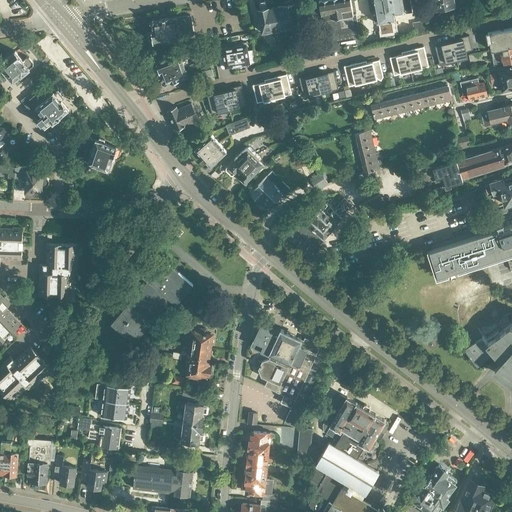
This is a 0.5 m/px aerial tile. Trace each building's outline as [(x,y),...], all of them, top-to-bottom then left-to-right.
[(277,7),(282,36),(286,35),(285,27),(298,25),(298,24),(303,23),(302,15),(296,16),(294,3),(293,3),(293,2),(291,0),(287,1),(285,3),(285,4),(284,4),(285,5),(277,7)] [(339,49),(344,49),(362,46),(356,13),(354,14),(351,0),(318,0),(322,15),(323,15),(327,40),(315,42),(317,53),(339,49)] [(371,0),(372,3),(374,2),(375,4),(373,6),(373,9),(376,11),(376,15),(373,15),(374,22),(378,22),(380,31),(379,31),(379,36),(390,35),(398,33),(395,12),(412,10),(410,0),(371,0)] [(434,0),(436,8),(454,5),(453,0),(434,0)] [(277,7),(272,8),(269,8),(269,7),(267,7),(266,2),(264,1),(261,2),(259,4),(260,9),(259,9),(261,24),(259,24),(258,25),(258,27),(259,28),(262,27),(262,29),(263,29),(263,30),(265,32),(270,31),(272,28),(272,27),(276,27),(277,34),(274,35),(276,48),(284,47),(282,36),(277,7)] [(511,11),(511,6),(499,9),(500,14),(511,11)] [(155,20),(153,19),(151,22),(152,23),(153,31),(151,31),(151,32),(148,32),(147,34),(148,40),(149,41),(153,41),(153,42),(175,39),(175,37),(180,36),(180,35),(193,33),(191,15),(177,17),(169,18),(168,17),(160,18),(160,19),(155,20)] [(413,22),(414,28),(415,35),(428,32),(427,30),(426,22),(425,20),(413,22)] [(426,22),(427,30),(439,28),(437,20),(426,22)] [(491,50),(511,45),(511,27),(488,32),(491,50)] [(458,40),(453,42),(457,59),(456,59),(457,62),(468,59),(466,51),(473,50),(469,35),(457,38),(458,40)] [(246,42),(234,44),(234,46),(235,46),(238,67),(244,66),(244,63),(250,62),(246,42)] [(453,42),(435,46),(439,64),(456,59),(457,59),(453,42)] [(511,45),(491,50),(493,59),(511,54),(511,45)] [(234,46),(223,48),(226,66),(232,65),(233,68),(238,67),(235,46),(234,46)] [(413,52),(407,53),(412,71),(429,66),(424,46),(412,49),(412,50),(413,52)] [(0,77),(0,78),(4,82),(9,78),(13,83),(21,76),(21,77),(30,70),(30,69),(34,65),(34,62),(29,57),(27,56),(22,60),(15,51),(7,57),(6,57),(0,61),(0,77)] [(189,74),(199,70),(196,62),(186,66),(185,63),(189,62),(186,53),(181,55),(181,54),(157,63),(157,64),(153,65),(153,67),(155,73),(156,73),(160,72),(161,73),(162,72),(164,80),(163,82),(167,84),(168,82),(172,81),(172,83),(181,79),(189,76),(189,74)] [(407,53),(390,57),(394,75),(412,71),(407,53)] [(511,54),(493,59),(494,64),(499,63),(499,62),(504,61),(504,63),(511,61),(511,54)] [(379,60),(362,64),(367,82),(377,79),(377,78),(381,80),(384,76),(379,60)] [(356,63),(344,66),(349,86),(367,82),(362,64),(357,65),(356,63)] [(499,71),(500,78),(511,75),(511,63),(505,65),(506,69),(499,71)] [(204,77),(200,78),(202,83),(215,79),(212,69),(203,71),(204,77)] [(334,71),(317,75),(321,93),(322,93),(339,89),(334,71)] [(276,79),(270,80),(274,98),(275,98),(292,94),(288,76),(287,74),(275,77),(276,79)] [(311,74),(299,77),(304,97),(310,96),(311,98),(322,95),(322,93),(321,93),(317,75),(312,76),(311,74)] [(511,75),(500,78),(501,83),(503,82),(505,90),(511,88),(511,75)] [(478,78),(460,82),(463,95),(469,94),(470,98),(487,94),(484,83),(479,84),(478,78)] [(270,80),(253,85),(257,102),(264,101),(264,103),(276,100),(275,98),(274,98),(270,80)] [(451,99),(448,83),(446,84),(446,86),(441,87),(444,101),(448,100),(451,99)] [(230,90),(225,91),(229,109),(230,109),(247,105),(242,85),(230,88),(230,90)] [(439,88),(434,89),(437,103),(444,101),(441,87),(441,85),(438,86),(439,88)] [(437,103),(434,89),(433,87),(431,88),(431,89),(426,91),(429,105),(437,103)] [(60,116),(69,109),(62,100),(64,98),(57,90),(54,93),(54,92),(46,99),(37,88),(22,100),(45,128),(52,122),(53,123),(61,117),(60,116)] [(424,91),(418,93),(422,107),(429,105),(426,91),(426,89),(423,90),(424,91)] [(225,91),(208,96),(212,113),(218,112),(219,114),(226,112),(230,111),(230,109),(229,109),(225,91)] [(422,107),(418,93),(418,91),(416,92),(416,93),(411,95),(414,109),(422,107)] [(409,95),(403,97),(407,111),(414,109),(411,95),(410,93),(408,94),(409,95)] [(407,111),(403,97),(403,95),(401,95),(401,97),(396,98),(399,113),(407,111)] [(393,99),(388,100),(391,114),(399,113),(396,98),(395,97),(393,97),(393,99)] [(386,101),(380,102),(384,116),(391,114),(388,100),(388,99),(385,99),(386,101)] [(384,116),(380,102),(380,101),(378,101),(378,103),(372,104),(376,118),(384,116)] [(176,106),(171,108),(168,110),(176,130),(199,120),(192,103),(178,109),(176,106)] [(506,107),(482,112),(485,126),(493,124),(492,122),(495,121),(495,122),(500,121),(501,116),(508,114),(510,123),(509,123),(510,125),(511,124),(511,128),(511,104),(505,106),(506,107)] [(276,119),(282,127),(294,119),(289,111),(276,119)] [(246,117),(241,119),(244,129),(250,127),(246,117)] [(235,121),(239,131),(244,129),(241,119),(235,121)] [(235,121),(230,123),(234,134),(239,131),(235,121)] [(0,160),(4,160),(7,157),(8,152),(17,144),(18,139),(14,135),(12,137),(4,128),(0,127),(0,160)] [(356,142),(372,138),(370,130),(354,134),(354,136),(356,136),(357,141),(356,141),(356,142)] [(195,148),(210,165),(211,165),(227,151),(211,134),(195,148)] [(470,145),(468,136),(457,138),(460,148),(470,145)] [(92,164),(108,169),(112,158),(113,159),(117,147),(107,143),(106,143),(105,139),(101,138),(97,139),(96,139),(96,140),(90,138),(86,151),(85,151),(81,162),(88,165),(89,163),(90,163),(90,165),(91,165),(92,164)] [(357,149),(358,150),(374,146),(372,138),(356,142),(356,144),(358,143),(359,148),(357,149)] [(451,159),(451,161),(433,167),(436,177),(440,176),(443,186),(422,193),(423,197),(447,189),(445,186),(463,180),(462,178),(491,169),(511,162),(511,143),(457,160),(456,157),(451,159)] [(234,175),(236,172),(245,163),(246,165),(257,154),(249,146),(246,147),(229,165),(226,168),(226,170),(231,175),(234,175)] [(359,156),(359,157),(376,153),(374,146),(358,150),(358,151),(360,151),(361,156),(359,156)] [(361,164),(361,165),(378,161),(376,153),(359,157),(360,159),(362,159),(363,164),(361,164)] [(245,163),(236,172),(247,182),(264,164),(262,162),(264,160),(257,154),(246,165),(245,163)] [(416,160),(417,165),(421,164),(420,162),(434,159),(433,157),(433,156),(416,160)] [(378,161),(361,165),(362,166),(363,166),(365,172),(379,168),(378,161)] [(17,167),(16,178),(22,178),(27,179),(26,192),(41,194),(42,187),(44,187),(46,187),(48,186),(49,184),(50,182),(49,181),(49,179),(47,178),(45,178),(42,178),(42,171),(23,169),(23,165),(17,167)] [(251,192),(267,208),(270,206),(269,205),(282,192),(284,194),(290,188),(281,179),(275,185),(272,182),(277,176),(272,171),(267,176),(251,192)] [(310,179),(318,190),(328,183),(321,172),(310,179)] [(511,177),(504,180),(504,179),(498,181),(496,180),(495,181),(494,182),(490,183),(490,185),(485,187),(488,196),(501,192),(505,205),(508,204),(510,204),(511,203),(511,177)] [(380,195),(360,204),(365,215),(385,206),(380,195)] [(320,197),(302,218),(305,221),(317,232),(324,237),(338,222),(337,222),(352,204),(345,198),(334,209),(320,197)] [(498,228),(430,251),(438,276),(449,273),(458,270),(506,254),(511,270),(511,269),(511,223),(507,226),(498,228)] [(0,265),(0,266),(1,259),(22,260),(23,228),(22,228),(22,230),(0,228),(0,265)] [(79,244),(47,243),(46,264),(40,264),(39,273),(41,273),(40,283),(39,283),(39,294),(71,295),(71,294),(69,294),(69,273),(76,274),(77,244),(79,244)] [(143,274),(148,279),(111,323),(134,342),(171,298),(176,303),(183,296),(193,283),(160,254),(143,274)] [(449,281),(444,283),(449,296),(448,296),(457,323),(511,304),(511,300),(505,278),(453,294),(449,281)] [(0,342),(12,332),(21,323),(6,308),(11,303),(5,297),(4,298),(0,293),(0,342)] [(475,342),(467,347),(469,350),(470,351),(471,354),(473,356),(475,359),(477,361),(478,362),(479,363),(493,350),(496,353),(499,356),(502,360),(495,368),(498,371),(501,373),(503,375),(506,377),(508,379),(511,381),(511,378),(511,325),(510,326),(508,323),(497,331),(499,335),(492,341),(483,327),(479,330),(483,337),(478,340),(475,342)] [(316,377),(316,371),(310,368),(317,353),(316,353),(319,347),(315,345),(317,343),(305,337),(304,340),(301,339),(301,338),(281,329),(281,330),(278,329),(275,330),(274,333),(268,330),(269,329),(268,327),(263,324),(261,325),(254,339),(251,345),(252,345),(251,346),(253,349),(259,351),(261,351),(261,350),(262,350),(270,354),(271,357),(270,358),(269,358),(263,360),(262,362),(258,360),(255,366),(259,368),(259,369),(262,376),(268,379),(265,385),(284,394),(281,402),(291,407),(284,422),(288,423),(293,425),(316,377)] [(191,328),(189,345),(210,348),(212,334),(209,334),(209,333),(206,333),(207,331),(205,331),(205,330),(191,328)] [(210,349),(210,348),(189,345),(187,359),(208,362),(209,356),(211,355),(212,350),(210,349)] [(52,369),(30,346),(15,361),(10,356),(4,362),(5,362),(0,366),(0,388),(10,399),(11,399),(10,398),(25,383),(29,388),(51,368),(52,370),(52,369)] [(208,362),(187,359),(186,368),(188,369),(187,377),(201,379),(201,377),(210,378),(210,374),(213,373),(213,367),(212,365),(212,362),(211,361),(211,362),(208,362)] [(173,376),(172,383),(183,384),(184,377),(173,376)] [(128,402),(130,403),(130,402),(129,402),(131,387),(132,387),(130,386),(105,383),(105,384),(104,398),(104,399),(103,399),(128,402)] [(181,398),(193,399),(194,388),(182,387),(181,398)] [(316,492),(308,505),(312,508),(319,511),(377,511),(380,509),(362,498),(365,493),(366,493),(373,481),(376,481),(375,477),(379,471),(358,458),(366,445),(368,446),(368,447),(369,447),(370,446),(374,438),(376,439),(377,437),(380,438),(381,439),(384,432),(389,425),(388,421),(385,420),(384,419),(377,414),(375,413),(375,414),(369,410),(370,408),(370,406),(368,405),(366,404),(364,405),(363,406),(357,403),(356,402),(351,399),(348,398),(347,397),(340,393),(337,399),(334,399),(332,403),(333,405),(324,421),(325,421),(323,424),(324,430),(335,437),(332,443),(329,442),(327,445),(318,461),(316,464),(316,463),(311,471),(311,479),(310,489),(316,492)] [(128,402),(103,399),(103,400),(102,414),(101,414),(101,415),(128,418),(127,418),(129,403),(130,403),(128,402)] [(204,404),(186,402),(178,401),(177,411),(185,412),(184,420),(203,423),(204,414),(203,414),(203,413),(207,414),(208,412),(209,407),(208,405),(204,405),(204,404)] [(67,405),(66,414),(80,416),(81,407),(67,405)] [(161,407),(152,406),(151,416),(163,418),(164,414),(160,414),(161,407)] [(250,412),(248,422),(256,423),(258,413),(250,412)] [(163,418),(151,416),(149,428),(160,429),(161,422),(163,422),(163,418)] [(78,428),(90,430),(90,429),(95,430),(95,432),(120,436),(121,428),(92,424),(92,419),(79,417),(78,428)] [(203,423),(184,420),(182,431),(175,430),(174,438),(182,439),(181,443),(187,444),(188,440),(199,442),(200,441),(203,441),(205,440),(205,434),(204,433),(201,432),(202,432),(203,423)] [(90,429),(90,430),(88,437),(101,440),(100,445),(119,448),(120,436),(95,432),(95,430),(90,429)] [(249,448),(269,450),(270,447),(273,447),(273,441),(272,441),(273,437),(274,437),(275,433),(273,433),(273,432),(254,431),(252,433),(251,433),(247,433),(246,440),(250,440),(249,448)] [(26,445),(25,461),(29,461),(28,478),(31,479),(31,480),(40,480),(41,482),(44,482),(45,480),(47,480),(48,463),(50,463),(50,460),(55,461),(56,440),(34,438),(31,437),(28,438),(27,441),(28,443),(30,443),(30,445),(26,445)] [(20,446),(12,445),(12,441),(7,441),(6,452),(5,473),(17,473),(17,472),(24,472),(25,461),(17,460),(18,452),(20,452),(20,446)] [(250,458),(250,461),(276,464),(276,456),(269,455),(269,450),(249,448),(247,450),(246,456),(248,457),(248,458),(249,458),(249,457),(250,458)] [(74,485),(77,466),(63,464),(64,455),(57,453),(54,470),(61,472),(60,483),(74,485)] [(92,459),(84,458),(82,474),(89,475),(87,487),(101,489),(102,480),(106,481),(108,471),(90,469),(92,459)] [(247,474),(267,476),(267,469),(275,470),(276,464),(250,461),(249,465),(248,465),(248,464),(247,464),(247,465),(245,466),(245,472),(247,474)] [(300,463),(300,471),(308,471),(309,463),(300,463)] [(448,471),(439,464),(438,466),(437,466),(436,467),(435,467),(435,468),(434,469),(433,469),(433,470),(433,472),(432,473),(432,474),(431,476),(428,477),(425,481),(425,484),(426,485),(425,486),(415,501),(430,511),(438,511),(443,505),(449,497),(446,496),(457,481),(457,480),(457,478),(452,474),(449,475),(448,475),(446,474),(448,471)] [(171,493),(174,470),(136,465),(134,488),(171,493)] [(174,470),(171,493),(190,495),(193,471),(174,469),(174,470)] [(308,471),(300,471),(299,478),(308,479),(308,471)] [(271,485),(272,479),(266,479),(267,476),(247,474),(246,482),(242,482),(242,489),(246,489),(248,492),(266,493),(265,500),(277,501),(279,486),(271,485)] [(474,482),(471,480),(456,511),(486,511),(487,511),(489,507),(488,507),(494,495),(481,489),(482,485),(479,484),(480,484),(479,484),(475,482),(474,482)] [(277,501),(265,500),(262,499),(261,505),(242,503),(241,511),(259,511),(260,511),(266,511),(266,506),(270,506),(270,505),(277,506),(277,505),(287,507),(288,502),(277,501)]
